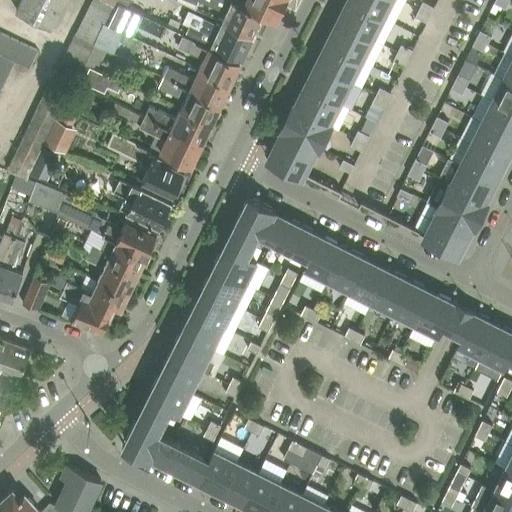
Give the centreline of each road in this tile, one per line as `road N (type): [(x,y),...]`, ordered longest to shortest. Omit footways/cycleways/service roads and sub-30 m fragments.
road 1 (residential): [(233,162),(470,278)]
road 2 (residential): [(98,373),(144,329),(233,162)]
road 3 (residential): [(200,511),(102,464),(53,412)]
road 4 (residential): [(233,162),(310,0)]
